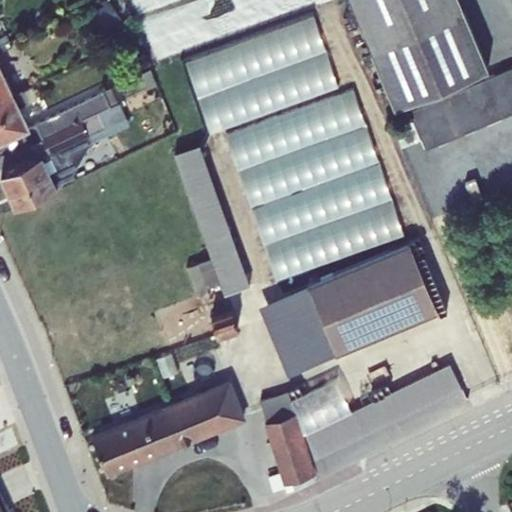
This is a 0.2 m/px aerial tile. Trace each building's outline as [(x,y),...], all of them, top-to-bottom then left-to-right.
[(110,0),(106,0),(93,8),(105,28),(121,18),(110,0)] [(350,0),(394,105),(463,76),(489,66),(461,0),(350,0)] [(313,14),(186,61),(210,132),(338,85),(313,14)] [(0,43),(10,39),(6,32),(5,33),(4,30),(0,31),(0,43)] [(10,39),(0,43),(0,99),(15,93),(0,61),(0,51),(13,45),(10,39)] [(511,64),(403,111),(407,120),(413,118),(421,136),(425,148),(511,111),(511,64)] [(15,93),(0,99),(0,139),(30,125),(20,105),(38,97),(32,84),(15,93)] [(35,121),(42,137),(97,111),(110,105),(109,104),(117,100),(110,86),(35,121)] [(354,88),(225,134),(276,278),(404,233),(354,88)] [(97,111),(42,137),(48,151),(1,173),(15,205),(75,177),(73,173),(91,139),(88,133),(104,126),(97,111)] [(407,120),(394,126),(401,144),(421,136),(413,118),(407,120)] [(200,142),(174,151),(224,292),(250,283),(200,142)] [(410,241),(308,283),(336,352),(438,309),(410,241)] [(219,282),(210,256),(187,265),(198,295),(209,291),(207,286),(219,282)] [(308,283),(260,304),(287,371),(336,352),(308,283)] [(232,307),(211,314),(218,335),(239,328),(232,307)] [(171,351),(156,357),(163,376),(178,371),(171,351)] [(288,389),(260,398),(267,419),(266,419),(285,480),(313,471),(309,460),(462,387),(449,361),(352,409),(304,432),(297,410),(295,411),(291,399),(288,389)] [(335,376),(291,399),(295,411),(297,410),(304,432),(352,409),(335,376)] [(228,379),(92,435),(107,471),(243,416),(228,379)] [(0,489),(0,511),(7,511),(10,511),(0,489)]
